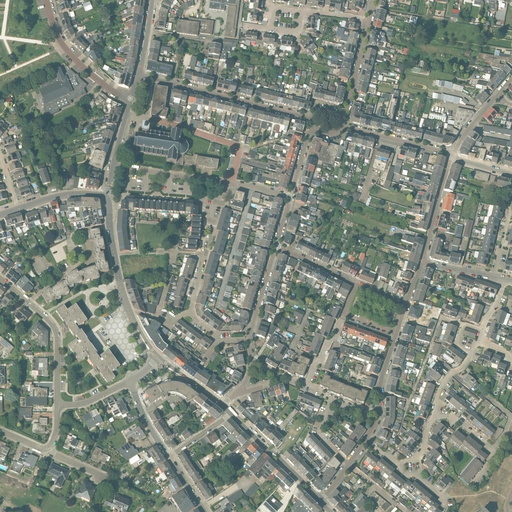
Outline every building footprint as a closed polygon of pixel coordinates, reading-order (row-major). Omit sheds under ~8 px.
[(170,8),(172,4),(166,0),(165,0),(162,5),(169,8),(170,8)] [(209,0),(210,3),(224,4),(229,4),(224,37),(235,38),(239,0),(209,0)] [(317,0),(317,8),(322,9),(323,5),(326,6),(326,0),(317,0)] [(329,10),(334,10),(336,1),(330,0),(326,0),(326,6),(329,6),(329,10)] [(62,13),(69,11),(69,10),(71,10),(78,7),(79,7),(79,6),(82,5),(81,3),(78,4),(77,3),(70,5),(71,6),(70,7),(69,3),(73,1),(60,6),(62,13)] [(145,2),(136,1),(129,3),(131,8),(125,10),(135,7),(135,8),(144,10),(145,2)] [(336,1),(334,10),(340,11),(340,8),(344,8),(345,1),(341,1),(341,2),(336,1)] [(90,2),(83,5),(86,12),(93,9),(90,2)] [(353,8),(352,7),(351,11),(357,13),(358,9),(362,10),(363,5),(354,2),(352,2),(353,2),(353,3),(354,3),(353,8)] [(251,13),(258,14),(258,11),(262,11),(263,6),(249,4),(249,9),(251,9),(251,13)] [(168,13),(169,8),(162,5),(160,10),(167,13),(168,13)] [(134,15),(133,16),(143,18),(144,10),(135,8),(135,7),(125,10),(127,14),(121,16),(122,19),(134,15)] [(376,16),(394,20),(394,17),(388,15),(386,14),(387,12),(377,10),(376,16)] [(61,23),(69,20),(71,19),(69,11),(62,13),(63,16),(59,17),(61,23)] [(258,14),(251,13),(250,16),(252,17),(251,22),(260,24),(261,18),(257,17),(258,14)] [(136,28),(136,25),(141,26),(143,18),(133,16),(133,22),(124,25),(125,29),(132,26),(132,27),(136,28)] [(316,25),(319,26),(320,20),(318,20),(318,17),(312,16),(311,19),(307,18),(307,24),(316,25)] [(405,19),(404,22),(416,25),(418,18),(411,16),(410,21),(405,19)] [(212,36),(214,22),(189,18),(188,22),(178,21),(176,34),(197,37),(198,34),(212,36)] [(61,23),(62,29),(70,25),(76,23),(75,20),(69,22),(69,20),(61,23)] [(346,22),(344,28),(357,31),(359,26),(355,25),(356,21),(349,20),(349,23),(346,22)] [(62,29),(64,34),(71,29),(72,29),(71,29),(71,27),(72,28),(79,25),(78,22),(76,23),(70,25),(62,29)] [(168,29),(169,24),(158,22),(157,28),(160,29),(159,32),(166,32),(166,29),(168,29)] [(312,34),(316,35),(317,32),(317,31),(315,31),(316,25),(307,24),(306,30),(309,30),(309,33),(312,34)] [(127,34),(131,33),(140,34),(141,26),(136,25),(136,28),(132,27),(132,28),(123,32),(125,36),(127,34)] [(453,26),(451,35),(458,37),(460,28),(453,26)] [(335,37),(340,38),(357,42),(360,32),(351,30),(349,36),(343,35),(344,30),(337,28),(335,37)] [(75,38),(82,36),(81,35),(86,34),(85,31),(83,32),(82,32),(75,34),(72,29),(71,29),(64,34),(67,40),(74,36),(75,38)] [(370,39),(380,42),(380,41),(386,43),(386,41),(386,40),(386,39),(385,38),(385,35),(392,37),(393,33),(382,31),(381,34),(372,32),(372,34),(370,39)] [(245,42),(250,42),(252,33),(246,32),(245,36),(242,36),(242,38),(239,37),(238,41),(238,42),(241,43),(245,43),(245,42)] [(130,40),(139,41),(140,34),(131,33),(127,34),(128,35),(127,40),(130,39),(130,40)] [(259,45),(260,38),(257,38),(257,34),(252,33),(250,42),(256,43),(256,45),(259,45)] [(263,44),(268,45),(269,36),(264,35),(263,39),(260,38),(259,45),(262,46),(263,44)] [(73,45),(78,49),(84,43),(85,43),(92,41),(94,40),(93,37),(86,40),(82,36),(75,38),(71,42),(74,44),(73,45)] [(277,48),(278,41),(274,40),(275,37),(269,36),(268,45),(274,46),(273,47),(277,48)] [(280,47),(286,48),(287,38),(281,38),(281,41),(278,41),(277,48),(276,53),(279,53),(280,48),(280,47)] [(294,50),(295,47),(295,43),(292,43),(293,39),(287,38),(286,48),(291,48),(291,50),(294,50)] [(304,41),(312,52),(317,49),(308,38),(304,41)] [(339,41),(347,43),(347,46),(356,48),(357,42),(340,38),(339,41)] [(379,44),(380,42),(370,39),(369,45),(378,47),(377,50),(381,51),(381,50),(392,53),(392,51),(389,50),(389,49),(382,47),(383,45),(379,44)] [(129,47),(138,49),(139,41),(130,40),(129,41),(126,41),(125,45),(120,47),(122,50),(123,50),(129,47)] [(180,51),(182,51),(184,41),(178,40),(176,48),(179,49),(180,49),(180,51)] [(92,41),(85,44),(85,43),(84,43),(78,49),(83,54),(89,47),(93,46),(92,41)] [(312,57),(314,55),(312,52),(304,41),(299,44),(305,52),(307,51),(312,57)] [(169,52),(170,53),(170,49),(159,47),(160,44),(151,42),(150,50),(164,52),(167,52),(167,53),(169,53),(169,52)] [(232,45),(233,44),(223,42),(222,46),(209,44),(209,50),(230,53),(231,47),(232,47),(232,45)] [(345,54),(354,56),(356,48),(347,46),(347,47),(341,45),(340,49),(337,48),(336,51),(342,53),(345,54)] [(367,55),(386,60),(390,61),(390,58),(379,55),(380,55),(381,51),(377,50),(374,49),(374,51),(368,50),(367,55)] [(164,55),(164,52),(150,50),(149,55),(163,58),(158,57),(158,53),(159,54),(164,55)] [(230,53),(209,50),(207,59),(219,61),(219,60),(225,61),(226,60),(226,61),(227,52),(230,53)] [(93,63),(95,63),(101,60),(97,51),(92,53),(88,58),(93,63)] [(336,57),(352,62),(354,56),(345,54),(342,53),(342,55),(339,54),(339,55),(337,54),(336,57)] [(506,66),(511,71),(511,70),(511,58),(499,57),(497,57),(497,56),(493,56),(482,54),(479,53),(478,60),(492,63),(504,66),(504,61),(507,62),(508,64),(507,66),(506,66)] [(164,58),(163,58),(149,55),(148,61),(162,65),(163,61),(164,58)] [(341,62),(343,61),(342,64),(351,66),(352,62),(336,57),(332,56),(332,59),(341,62)] [(124,68),(125,68),(134,70),(136,62),(127,60),(126,60),(121,59),(117,57),(116,60),(126,63),(124,68)] [(183,80),(191,82),(193,74),(195,67),(197,58),(191,57),(189,67),(191,68),(190,71),(190,73),(185,72),(183,80)] [(65,71),(61,61),(50,66),(52,70),(59,67),(61,72),(65,71)] [(172,73),(172,70),(173,67),(162,65),(148,61),(148,62),(147,66),(149,66),(149,68),(147,68),(149,69),(148,71),(147,70),(147,72),(167,76),(167,75),(171,75),(172,73)] [(377,64),(374,63),(365,61),(364,66),(381,71),(382,68),(376,66),(377,64)] [(342,64),(331,62),(330,65),(342,67),(341,70),(340,70),(350,73),(351,66),(342,64)] [(235,93),(238,94),(240,85),(237,84),(237,85),(236,85),(238,80),(236,80),(237,77),(239,69),(244,71),(244,68),(245,65),(240,64),(235,63),(234,68),(233,72),(231,83),(230,83),(228,92),(235,93)] [(500,71),(506,77),(511,71),(506,66),(504,66),(492,63),(491,68),(500,69),(500,70),(500,71)] [(42,75),(44,79),(54,75),(50,66),(46,68),(48,72),(42,75)] [(191,82),(196,84),(200,69),(201,66),(200,68),(197,68),(195,67),(193,74),(191,82)] [(196,84),(201,85),(203,77),(205,70),(203,69),(203,67),(201,66),(200,69),(196,84)] [(381,71),(364,66),(362,71),(371,74),(374,74),(379,76),(382,76),(382,74),(387,75),(388,72),(381,71)] [(121,75),(109,68),(107,72),(111,76),(114,75),(115,75),(114,77),(120,80),(119,86),(128,89),(132,77),(121,75)] [(121,75),(132,77),(134,70),(125,68),(124,68),(123,72),(118,69),(116,72),(109,68),(121,75)] [(496,76),(502,82),(506,77),(500,71),(498,74),(497,73),(491,72),(492,69),(487,68),(486,74),(496,76)] [(72,104),(71,101),(86,94),(84,89),(86,86),(83,84),(82,84),(77,75),(76,75),(69,70),(65,75),(62,76),(59,69),(54,71),(57,78),(40,85),(42,89),(38,90),(45,105),(43,105),(44,108),(44,109),(48,117),(47,118),(60,112),(59,110),(69,105),(72,104)] [(32,79),(34,84),(43,79),(39,70),(35,72),(37,77),(32,79)] [(201,85),(206,86),(210,71),(208,70),(205,70),(203,77),(201,85)] [(338,78),(348,81),(350,73),(340,70),(340,71),(335,70),(334,75),(338,76),(338,78)] [(373,77),(374,74),(371,74),(362,71),(361,77),(378,81),(380,82),(380,81),(380,79),(378,79),(378,78),(373,77)] [(21,84),(23,88),(33,83),(29,74),(25,76),(27,81),(21,84)] [(492,81),(498,86),(502,82),(496,76),(486,74),(485,79),(492,81)] [(219,77),(216,89),(222,90),(224,82),(225,79),(221,78),(221,77),(220,76),(219,76),(219,77)] [(254,95),(256,94),(257,89),(258,86),(253,84),(254,81),(253,80),(253,79),(250,78),(250,79),(246,96),(251,98),(252,94),(254,95)] [(257,89),(256,94),(255,98),(260,100),(263,87),(264,83),(265,83),(265,79),(263,78),(262,82),(261,86),(260,85),(260,87),(258,86),(257,89)] [(11,88),(13,93),(23,88),(18,79),(14,81),(16,86),(11,88)] [(239,94),(246,96),(250,79),(247,79),(246,84),(245,87),(241,86),(240,89),(240,88),(239,90),(240,90),(239,94)] [(305,102),(303,110),(307,112),(309,110),(311,103),(308,103),(312,89),(315,90),(317,84),(317,82),(311,80),(306,96),(305,102)] [(487,87),(489,89),(493,92),(498,86),(492,81),(489,84),(477,81),(477,85),(487,87)] [(222,90),(228,92),(230,83),(224,82),(222,90)] [(368,87),(369,84),(360,82),(358,87),(376,92),(377,89),(368,87)] [(269,86),(269,88),(265,101),(271,102),(273,94),(275,86),(275,84),(272,83),(272,85),(272,86),(269,86)] [(318,100),(323,101),(326,92),(326,91),(327,85),(323,83),(322,85),(318,100)] [(0,93),(2,97),(12,93),(8,84),(4,86),(6,90),(0,93)] [(313,99),(318,100),(322,85),(317,84),(315,90),(313,99)] [(336,95),(333,104),(340,106),(342,104),(345,90),(346,86),(339,84),(338,88),(336,94),(336,95)] [(276,104),(281,105),(283,96),(284,93),(283,93),(284,90),(283,90),(284,86),(281,85),(280,89),(278,95),(276,104)] [(329,92),(329,93),(326,92),(323,101),(328,103),(333,85),(331,85),(330,87),(329,87),(328,92),(329,92)] [(271,102),(276,104),(278,95),(280,89),(277,88),(278,86),(275,86),(273,94),(271,102)] [(168,95),(167,95),(168,89),(155,87),(153,101),(166,103),(166,100),(167,100),(168,95)] [(263,87),(260,100),(265,101),(269,88),(266,88),(264,87),(263,87)] [(287,106),(292,108),(294,99),(296,92),(294,91),(294,89),(291,88),(291,89),(289,98),(287,106)] [(303,110),(305,102),(302,101),(304,95),(306,89),(303,88),(302,90),(301,95),(297,109),(303,110)] [(281,105),(287,106),(289,98),(291,89),(288,89),(288,91),(285,90),(284,93),(283,96),(281,105)] [(171,121),(175,122),(182,93),(173,90),(168,108),(175,110),(171,121)] [(292,108),(297,109),(301,95),(302,90),(299,90),(299,93),(296,92),(294,99),(292,108)] [(382,130),(390,132),(393,119),(394,114),(400,92),(393,90),(391,95),(394,96),(392,100),(393,100),(389,115),(388,118),(385,117),(384,122),(382,130)] [(477,99),(476,100),(482,105),(493,92),(485,91),(481,94),(479,97),(479,96),(476,99),(477,99)] [(101,108),(109,100),(109,99),(108,99),(106,97),(103,95),(100,93),(94,101),(92,101),(94,106),(95,110),(101,108)] [(186,103),(188,94),(182,93),(175,122),(181,124),(183,116),(180,115),(183,104),(184,105),(186,103)] [(192,115),(197,96),(190,95),(188,103),(192,104),(191,105),(190,110),(189,110),(188,116),(192,117),(192,115)] [(198,106),(201,107),(203,98),(197,96),(192,115),(195,116),(196,114),(196,113),(198,106)] [(205,107),(208,108),(209,108),(211,100),(203,98),(201,107),(199,115),(203,116),(205,107)] [(110,115),(119,118),(123,109),(122,105),(109,100),(101,108),(104,117),(108,116),(110,115)] [(212,109),(216,110),(218,102),(211,100),(209,108),(208,108),(206,117),(210,118),(212,109)] [(152,108),(165,110),(166,107),(165,107),(166,103),(153,101),(152,108)] [(221,111),(223,112),(225,104),(218,102),(216,110),(221,111)] [(363,114),(364,108),(360,107),(361,104),(355,103),(350,119),(353,123),(360,125),(363,114)] [(224,122),(226,112),(230,114),(232,105),(225,104),(223,112),(221,122),(224,122)] [(230,122),(236,124),(240,107),(232,105),(230,114),(234,115),(233,119),(230,118),(230,122)] [(360,125),(366,126),(371,106),(368,105),(365,116),(363,116),(363,114),(360,125)] [(366,126),(371,127),(373,118),(371,118),(374,106),(371,106),(366,126)] [(244,117),(245,113),(246,109),(240,107),(236,124),(236,126),(239,127),(242,116),(244,117)] [(168,110),(165,110),(152,108),(150,117),(166,119),(168,110)] [(371,127),(376,129),(380,113),(381,111),(382,108),(379,108),(378,111),(376,119),(373,118),(371,127)] [(376,129),(382,130),(384,122),(385,117),(382,117),(384,112),(381,111),(382,108),(381,111),(380,113),(376,129)] [(447,129),(443,146),(448,147),(451,145),(461,128),(474,113),(473,112),(458,109),(458,108),(454,126),(448,124),(448,125),(447,129)] [(247,118),(252,119),(254,111),(249,109),(248,113),(245,113),(244,117),(242,127),(245,128),(247,118)] [(501,114),(497,114),(492,109),(488,114),(493,118),(495,116),(500,117),(500,116),(503,117),(503,115),(501,114)] [(452,117),(431,111),(429,119),(450,124),(452,117)] [(255,127),(256,127),(258,128),(260,122),(259,122),(259,121),(262,121),(264,113),(259,112),(255,127)] [(398,121),(395,134),(400,135),(404,122),(404,119),(406,112),(403,112),(402,118),(399,117),(398,120),(398,121)] [(265,130),(265,129),(267,123),(269,114),(264,113),(262,121),(262,122),(261,124),(260,129),(265,130)] [(272,124),(274,116),(269,114),(267,123),(265,129),(268,130),(268,127),(271,128),(272,124)] [(390,132),(395,134),(398,121),(396,120),(398,115),(394,114),(393,119),(390,132)] [(488,114),(484,118),(492,125),(493,123),(491,121),(493,118),(488,114)] [(106,124),(116,128),(117,124),(119,118),(110,115),(108,116),(109,115),(108,119),(105,117),(104,119),(92,122),(94,127),(100,126),(106,124)] [(271,137),(274,138),(275,133),(276,132),(279,117),(274,116),(272,124),(271,128),(271,131),(273,131),(271,137)] [(276,132),(275,133),(278,134),(279,129),(281,130),(282,127),(284,118),(279,117),(276,132)] [(411,137),(416,139),(420,123),(417,123),(419,118),(416,117),(416,119),(415,119),(415,121),(411,137)] [(411,123),(409,123),(408,127),(406,136),(411,137),(415,121),(415,119),(413,118),(411,123)] [(400,135),(406,136),(408,127),(409,123),(409,120),(407,120),(404,119),(404,122),(400,135)] [(299,134),(299,133),(302,134),(303,131),(304,126),(303,123),(292,120),(289,131),(294,132),(299,134)] [(420,123),(416,139),(422,140),(425,127),(425,125),(427,120),(426,120),(424,120),(423,124),(421,129),(422,130),(422,131),(418,130),(420,123)] [(424,141),(431,143),(433,134),(432,133),(435,122),(431,121),(427,120),(425,125),(425,127),(430,129),(430,131),(431,132),(430,133),(428,132),(428,131),(427,130),(424,141)] [(199,130),(203,131),(205,123),(198,121),(196,129),(199,130)] [(433,134),(431,143),(437,144),(439,135),(442,123),(438,122),(437,126),(438,126),(437,133),(437,134),(437,135),(433,134)] [(203,131),(210,133),(212,126),(212,125),(205,123),(203,131)] [(105,131),(114,134),(116,128),(106,124),(100,126),(101,128),(106,127),(105,131)] [(491,127),(485,126),(485,125),(483,132),(489,134),(490,132),(492,132),(494,127),(491,127)] [(196,166),(197,157),(197,156),(193,155),(193,157),(184,156),(184,155),(187,152),(188,147),(186,143),(182,141),(183,133),(170,131),(170,135),(148,131),(149,128),(142,127),(141,133),(141,135),(135,134),(133,148),(139,148),(138,153),(167,158),(166,161),(167,161),(166,162),(175,163),(175,165),(182,166),(183,162),(185,163),(184,164),(196,166)] [(439,135),(437,144),(443,146),(447,129),(444,128),(442,135),(443,135),(443,136),(439,135)] [(9,144),(16,142),(16,141),(19,140),(18,138),(16,139),(13,140),(12,137),(11,138),(11,137),(9,138),(7,135),(6,135),(8,132),(5,130),(1,136),(4,138),(5,140),(2,141),(4,146),(9,144)] [(98,139),(102,138),(111,141),(114,134),(105,131),(103,135),(101,134),(92,136),(93,140),(98,139)] [(285,141),(296,144),(297,141),(300,142),(301,138),(298,137),(299,134),(294,132),(289,131),(288,133),(293,135),(292,139),(284,137),(281,140),(285,141)] [(479,143),(482,138),(471,132),(468,138),(475,142),(479,143)] [(346,148),(349,149),(350,144),(352,135),(348,134),(346,135),(343,146),(347,147),(345,152),(346,148)] [(246,136),(240,135),(238,143),(244,145),(246,136)] [(348,153),(353,154),(358,137),(352,135),(350,144),(349,149),(348,153)] [(354,153),(359,154),(361,147),(363,138),(358,137),(353,154),(354,154),(354,153)] [(100,145),(109,148),(111,141),(102,138),(101,141),(100,141),(99,141),(88,143),(89,147),(90,147),(100,145)] [(360,156),(364,157),(369,139),(363,138),(361,147),(359,154),(361,149),(362,150),(360,156)] [(482,143),(479,143),(475,142),(468,138),(465,143),(473,148),(481,149),(486,150),(473,147),(475,144),(476,145),(475,146),(482,147),(482,143)] [(370,149),(372,150),(374,141),(369,139),(364,157),(364,158),(368,159),(370,149)] [(334,162),(339,147),(315,140),(313,141),(308,158),(317,161),(328,164),(333,165),(334,162)] [(284,148),(297,152),(298,148),(296,147),(296,144),(285,141),(284,144),(286,144),(284,148)] [(18,151),(19,150),(16,142),(9,144),(10,147),(5,149),(7,154),(10,153),(18,151)] [(480,153),(481,149),(473,148),(465,143),(462,148),(470,152),(479,155),(480,153)] [(486,162),(491,163),(496,146),(496,145),(488,144),(486,150),(490,151),(491,146),(493,147),(491,153),(492,153),(492,154),(489,153),(486,162)] [(97,152),(106,155),(109,148),(100,145),(90,147),(91,153),(97,152)] [(285,154),(287,155),(296,157),(297,152),(284,148),(274,145),(273,149),(281,151),(282,150),(286,152),(287,151),(288,151),(287,153),(286,153),(286,154),(285,154)] [(343,148),(339,147),(334,162),(339,164),(340,160),(343,151),(345,152),(347,147),(343,146),(343,148)] [(496,146),(491,163),(497,165),(498,159),(501,160),(502,158),(503,152),(500,152),(499,156),(496,155),(496,154),(497,154),(499,146),(496,146)] [(399,156),(406,158),(409,149),(401,147),(400,151),(399,150),(398,155),(399,155),(399,156)] [(486,150),(481,149),(480,153),(479,155),(470,152),(462,148),(460,151),(461,155),(483,161),(486,150)] [(415,159),(416,159),(417,155),(416,155),(416,151),(409,149),(406,158),(414,160),(415,159)] [(393,155),(377,150),(372,170),(382,173),(380,178),(386,179),(393,155)] [(13,162),(19,160),(21,159),(19,154),(18,151),(10,153),(11,156),(6,158),(8,164),(13,162)] [(254,160),(255,156),(256,155),(256,153),(251,152),(249,151),(248,158),(254,160)] [(97,169),(98,169),(102,170),(102,169),(103,164),(104,164),(104,161),(106,156),(106,155),(97,152),(91,153),(92,153),(92,156),(93,156),(91,163),(90,163),(89,165),(90,166),(97,168),(97,169)] [(280,155),(279,158),(294,162),(296,157),(287,155),(285,154),(285,155),(287,156),(286,158),(285,157),(285,156),(280,155)] [(429,165),(443,169),(446,159),(437,156),(434,167),(429,165)] [(197,157),(196,166),(195,166),(217,170),(219,161),(197,157)] [(284,165),(293,168),(294,162),(279,158),(275,157),(274,160),(278,161),(278,163),(284,165)] [(314,168),(317,169),(321,170),(322,166),(316,164),(317,161),(308,158),(306,165),(314,168)] [(21,169),(22,168),(21,169),(19,163),(21,163),(19,160),(13,162),(14,165),(9,167),(11,172),(14,171),(20,169),(21,169)] [(422,163),(421,163),(414,161),(412,169),(420,171),(422,163)] [(240,164),(238,178),(246,179),(247,172),(249,173),(250,166),(240,164)] [(293,168),(284,165),(283,168),(274,165),(273,168),(276,168),(291,173),(293,168)] [(317,171),(317,169),(314,168),(306,165),(304,172),(312,174),(313,174),(321,176),(322,173),(317,171)] [(432,174),(441,177),(443,169),(429,165),(427,170),(433,171),(432,174)] [(449,173),(458,176),(461,167),(452,165),(449,173)] [(86,179),(100,182),(101,175),(97,174),(98,170),(99,171),(99,170),(86,167),(86,169),(81,168),(80,171),(85,172),(87,172),(87,174),(85,173),(84,179),(86,179)] [(386,179),(386,180),(391,182),(393,173),(394,168),(390,167),(389,172),(386,179)] [(15,180),(17,180),(25,177),(22,168),(21,169),(20,169),(14,171),(15,174),(13,175),(15,180)] [(46,169),(38,172),(43,186),(50,183),(47,174),(51,173),(49,168),(46,169)] [(291,173),(276,168),(275,171),(281,173),(281,176),(289,178),(291,173)] [(269,175),(263,173),(262,177),(265,178),(273,180),(288,184),(289,178),(281,176),(270,172),(269,175)] [(316,183),(322,184),(323,184),(323,183),(320,182),(321,180),(316,179),(312,178),(312,179),(311,179),(313,174),(312,174),(304,172),(302,178),(316,183)] [(447,181),(456,183),(465,186),(466,182),(457,180),(458,176),(449,173),(447,181)] [(429,185),(437,188),(441,177),(432,174),(430,181),(427,180),(428,178),(415,174),(413,180),(416,181),(425,184),(425,185),(428,187),(429,185)] [(21,188),(28,185),(25,177),(17,180),(18,183),(16,183),(18,189),(21,188)] [(78,189),(82,190),(85,190),(97,190),(98,189),(100,182),(86,179),(84,179),(74,178),(73,190),(78,189)] [(321,187),(322,184),(316,183),(302,178),(300,184),(309,187),(310,183),(311,183),(311,184),(313,184),(312,185),(319,187),(319,186),(321,187)] [(500,188),(503,188),(505,179),(499,178),(498,182),(495,181),(493,188),(496,189),(495,192),(499,193),(500,188)] [(505,190),(504,194),(508,195),(511,181),(505,179),(503,188),(506,189),(506,190),(505,190)] [(275,184),(274,188),(286,191),(288,184),(273,180),(272,183),(275,184)] [(386,180),(385,182),(383,189),(388,191),(391,182),(386,180)] [(431,197),(435,198),(437,188),(429,185),(428,187),(425,185),(425,184),(416,181),(415,184),(428,188),(427,193),(425,192),(425,193),(431,195),(431,197)] [(444,191),(452,193),(454,189),(456,190),(457,187),(455,186),(456,183),(447,181),(444,191)] [(28,185),(21,188),(22,191),(19,192),(21,197),(27,195),(28,197),(34,195),(32,191),(30,192),(29,189),(31,188),(30,185),(28,185)] [(311,191),(299,187),(297,195),(314,200),(315,200),(316,198),(316,197),(309,195),(311,191)] [(231,201),(244,205),(246,195),(244,195),(235,192),(233,201),(231,201)] [(355,192),(351,201),(357,203),(360,195),(355,192)] [(420,192),(418,201),(433,205),(435,198),(431,197),(431,195),(425,193),(420,192)] [(312,203),(314,200),(297,195),(295,202),(305,205),(306,201),(312,203)] [(444,204),(452,206),(454,200),(462,203),(464,198),(454,196),(448,195),(447,198),(445,198),(444,204)] [(264,201),(281,206),(283,201),(269,197),(268,202),(264,201)] [(133,211),(133,210),(139,210),(140,201),(134,201),(134,200),(132,200),(132,199),(129,198),(129,199),(125,198),(125,202),(121,202),(121,211),(128,211),(133,211)] [(83,221),(82,208),(81,199),(74,200),(74,208),(75,212),(75,211),(79,211),(80,218),(77,219),(77,222),(75,223),(83,221)] [(93,212),(101,210),(100,202),(99,202),(98,200),(97,200),(81,199),(82,208),(91,208),(92,207),(93,212)] [(72,214),(71,213),(75,212),(74,208),(74,200),(68,200),(68,206),(58,206),(59,210),(59,212),(68,212),(69,215),(72,214)] [(241,214),(244,205),(231,201),(229,200),(227,210),(232,212),(232,211),(241,214)] [(270,209),(280,212),(281,206),(264,201),(263,204),(270,206),(269,208),(270,208),(270,209)] [(413,206),(412,210),(430,215),(433,205),(418,201),(417,203),(423,205),(421,210),(419,210),(420,208),(413,206)] [(50,204),(52,211),(53,214),(56,214),(60,213),(59,212),(59,210),(58,206),(57,202),(50,204)] [(190,215),(190,216),(197,217),(197,208),(194,207),(194,204),(191,203),(188,203),(188,204),(185,204),(185,205),(180,204),(179,213),(185,214),(185,215),(190,215)] [(442,210),(450,213),(452,206),(444,204),(442,210)] [(492,213),(502,215),(503,209),(493,207),(492,213)] [(419,223),(428,225),(430,215),(412,210),(407,208),(406,212),(411,213),(411,214),(422,217),(422,218),(423,219),(423,222),(422,223),(419,222),(419,223)] [(50,217),(49,212),(46,213),(44,209),(39,211),(40,215),(42,220),(43,222),(43,224),(48,223),(48,224),(52,223),(50,217)] [(221,214),(230,217),(232,212),(227,210),(223,209),(221,214)] [(263,212),(278,217),(280,212),(270,209),(269,211),(268,211),(264,209),(264,210),(261,209),(261,212),(263,212)] [(297,217),(300,218),(315,222),(316,219),(307,216),(308,212),(301,210),(301,209),(300,209),(298,210),(298,211),(299,211),(297,217)] [(102,220),(101,210),(93,212),(94,217),(89,218),(89,223),(99,220),(102,220)] [(43,224),(43,222),(42,220),(40,215),(38,216),(36,212),(31,213),(34,223),(35,225),(36,227),(40,225),(43,224)] [(261,218),(277,222),(278,217),(263,212),(261,218)] [(29,225),(34,223),(31,213),(21,217),(23,222),(25,222),(27,225),(28,225),(29,225)] [(491,219),(498,220),(500,221),(502,215),(492,213),(491,218),(491,219)] [(21,223),(23,222),(20,214),(15,216),(19,228),(23,227),(21,223)] [(219,220),(228,223),(230,217),(221,214),(219,220)] [(289,221),(298,224),(305,226),(306,223),(299,220),(300,218),(297,217),(291,215),(289,221)] [(16,229),(19,228),(15,216),(10,217),(13,226),(15,225),(16,229)] [(439,222),(446,224),(448,218),(440,216),(439,222)] [(11,227),(13,226),(10,217),(4,219),(7,228),(9,232),(12,231),(11,227)] [(275,228),(277,222),(261,218),(260,223),(275,228)] [(489,218),(487,224),(497,226),(498,220),(491,219),(491,218),(489,218)] [(76,227),(76,228),(74,228),(75,231),(102,225),(101,225),(99,220),(89,223),(86,223),(85,221),(83,221),(75,223),(73,223),(74,227),(76,227)] [(218,225),(227,228),(228,223),(219,220),(218,225)] [(467,220),(463,238),(469,239),(471,229),(473,221),(467,220)] [(297,226),(298,224),(289,221),(288,227),(296,230),(305,232),(306,229),(297,226)] [(447,230),(447,227),(446,227),(446,224),(439,222),(437,228),(445,230),(446,230),(447,230)] [(263,230),(273,233),(275,228),(260,223),(259,226),(264,227),(265,226),(266,227),(265,229),(264,229),(263,230)] [(417,229),(417,230),(426,232),(428,225),(419,223),(418,226),(415,226),(415,225),(410,224),(409,227),(417,229)] [(486,230),(496,232),(497,226),(487,224),(486,230)] [(225,234),(225,233),(227,228),(218,225),(216,231),(219,232),(225,234)] [(296,232),(296,230),(288,227),(286,233),(295,236),(298,237),(298,236),(302,237),(303,234),(296,232)] [(450,255),(448,264),(455,265),(458,266),(461,256),(456,255),(454,254),(455,251),(457,251),(458,248),(460,240),(459,240),(462,228),(457,227),(453,243),(451,252),(450,255)] [(93,242),(94,247),(103,245),(102,239),(101,240),(99,230),(88,232),(89,237),(90,237),(90,239),(89,239),(90,242),(93,242)] [(257,234),(272,238),(273,233),(263,230),(263,231),(264,231),(264,234),(263,233),(262,232),(257,230),(256,233),(257,234)] [(485,236),(494,238),(496,232),(486,230),(485,236)] [(225,233),(225,234),(219,232),(217,237),(227,240),(228,234),(225,233)] [(290,242),(291,239),(296,241),(298,237),(295,236),(286,233),(283,242),(284,244),(289,247),(290,242)] [(255,239),(270,243),(272,238),(257,234),(256,236),(260,238),(259,240),(255,238),(255,239)] [(239,242),(246,244),(248,237),(241,235),(239,242)] [(369,244),(371,239),(360,235),(359,240),(369,244)] [(413,244),(422,247),(424,241),(414,239),(414,241),(410,239),(410,238),(403,235),(402,239),(399,238),(398,240),(413,244)] [(301,252),(307,255),(316,237),(313,236),(310,243),(306,241),(305,245),(301,252)] [(483,242),(493,244),(494,238),(485,236),(483,242)] [(225,245),(227,240),(217,237),(216,243),(225,245)] [(307,255),(314,258),(317,251),(319,247),(315,246),(319,238),(317,237),(317,238),(316,237),(307,255)] [(295,250),(301,252),(305,245),(306,241),(307,239),(304,238),(302,242),(302,243),(299,242),(295,250)] [(259,246),(265,248),(269,249),(270,243),(255,239),(254,243),(259,245),(259,246)] [(431,251),(440,253),(443,241),(434,239),(431,251)] [(314,258),(321,262),(325,254),(324,254),(320,252),(324,245),(325,242),(322,241),(319,247),(317,251),(314,258)] [(237,249),(243,251),(244,251),(246,244),(239,242),(237,249)] [(482,248),(492,250),(493,244),(483,242),(482,248)] [(223,251),(225,245),(216,243),(214,248),(223,251)] [(401,250),(420,256),(422,247),(413,244),(411,250),(411,249),(406,248),(406,249),(405,248),(404,247),(400,246),(398,246),(397,246),(396,249),(401,250)] [(94,261),(104,259),(103,254),(104,254),(104,253),(103,253),(103,251),(105,251),(103,245),(94,247),(95,252),(94,252),(95,255),(93,255),(94,261)] [(327,265),(331,256),(336,246),(333,245),(328,256),(325,254),(321,262),(327,265)] [(249,253),(266,258),(267,253),(267,251),(268,251),(251,246),(249,253)] [(213,253),(220,255),(220,256),(222,256),(223,251),(214,248),(213,253)] [(481,253),(488,255),(490,256),(492,250),(482,248),(481,253)] [(405,262),(417,266),(420,256),(401,250),(400,252),(407,254),(406,259),(399,257),(398,259),(405,262)] [(430,260),(439,262),(441,253),(442,254),(442,253),(440,253),(431,251),(429,258),(430,260)] [(220,256),(220,255),(213,253),(211,253),(209,258),(218,261),(220,256)] [(249,259),(264,263),(266,258),(249,253),(251,254),(249,259)] [(439,262),(448,264),(450,255),(442,253),(442,254),(441,253),(439,262)] [(479,253),(477,259),(487,261),(488,255),(481,253),(479,253)] [(285,263),(286,263),(287,257),(280,255),(278,261),(285,263)] [(331,256),(327,265),(332,267),(336,258),(335,258),(332,256),(331,256)] [(7,259),(5,261),(3,264),(0,266),(0,272),(2,274),(4,272),(8,267),(12,262),(9,260),(11,258),(8,257),(7,259)] [(216,267),(218,261),(209,258),(207,264),(216,267)] [(291,265),(295,267),(295,266),(297,262),(290,258),(287,264),(288,264),(291,265)] [(94,261),(96,268),(89,270),(92,280),(98,279),(99,279),(98,274),(100,273),(109,272),(107,264),(105,264),(104,259),(94,261)] [(251,265),(263,269),(264,263),(249,259),(252,260),(251,265)] [(487,261),(477,259),(476,265),(486,267),(487,261)] [(351,266),(347,275),(354,278),(358,270),(359,271),(360,270),(363,261),(359,260),(357,266),(354,265),(354,267),(351,266)] [(285,263),(278,261),(276,266),(285,269),(286,266),(285,266),(285,263)] [(402,271),(412,275),(412,273),(415,273),(417,266),(405,262),(404,265),(402,271)] [(297,279),(301,281),(307,267),(300,263),(296,271),(301,273),(299,277),(298,277),(297,279)] [(340,271),(347,275),(351,266),(344,263),(340,271)] [(215,272),(216,267),(207,264),(206,269),(215,272)] [(382,264),(382,266),(379,274),(378,277),(386,280),(390,266),(382,264)] [(243,269),(261,274),(263,269),(251,265),(250,268),(244,266),(243,269)] [(286,273),(284,272),(285,269),(276,266),(274,272),(288,277),(289,274),(286,273)] [(306,276),(310,278),(311,278),(315,270),(307,267),(301,281),(304,283),(305,280),(304,280),(306,276)] [(6,277),(10,281),(20,270),(18,268),(17,268),(15,270),(16,270),(13,273),(11,271),(6,277)] [(184,269),(181,268),(180,272),(183,273),(183,274),(191,276),(193,271),(184,269)] [(431,277),(432,277),(434,271),(434,272),(432,271),(433,271),(424,268),(420,278),(430,281),(431,277)] [(213,278),(215,272),(206,269),(204,275),(206,276),(213,278)] [(250,276),(260,279),(261,274),(243,269),(248,270),(246,275),(250,276)] [(20,270),(10,281),(15,285),(20,278),(18,276),(20,274),(22,271),(20,270)] [(34,286),(29,282),(36,278),(31,270),(17,287),(22,291),(26,295),(33,289),(32,289),(34,286)] [(86,283),(86,282),(92,280),(89,270),(82,272),(82,273),(78,274),(76,271),(70,275),(76,285),(81,281),(81,282),(82,281),(84,280),(85,283),(86,283)] [(313,279),(317,281),(321,273),(315,270),(311,278),(310,278),(306,287),(309,289),(313,280),(313,279)] [(402,271),(399,277),(402,278),(402,279),(409,281),(412,275),(402,271)] [(287,279),(288,277),(274,272),(273,278),(282,281),(284,281),(285,278),(287,279)] [(360,276),(359,280),(365,282),(368,274),(362,272),(361,275),(360,275),(360,276)] [(321,285),(323,285),(327,276),(321,273),(317,281),(322,283),(321,285)] [(368,274),(365,282),(372,285),(375,277),(368,274)] [(57,287),(63,297),(68,293),(69,293),(67,289),(69,288),(70,289),(71,288),(70,288),(76,285),(70,275),(64,279),(66,283),(63,284),(63,283),(57,287)] [(241,279),(258,285),(260,279),(250,276),(249,277),(251,278),(250,280),(249,280),(249,279),(242,277),(241,279)] [(323,298),(327,299),(335,280),(329,277),(324,288),(327,289),(326,291),(325,293),(326,293),(323,298)] [(455,285),(460,286),(463,279),(457,277),(455,282),(453,281),(450,288),(452,289),(453,289),(455,285)] [(291,284),(292,284),(287,282),(286,285),(281,284),(282,281),(273,278),(271,284),(278,286),(286,289),(289,289),(290,290),(291,284)] [(418,285),(427,288),(428,287),(429,284),(436,286),(437,283),(436,282),(433,282),(430,281),(420,278),(418,285)] [(244,286),(257,290),(258,285),(241,279),(241,280),(243,280),(242,283),(244,283),(244,286)] [(460,286),(466,288),(468,280),(463,279),(460,286)] [(334,291),(335,290),(337,291),(341,283),(335,280),(327,299),(331,301),(335,292),(334,291)] [(468,280),(466,288),(472,290),(473,288),(472,288),(474,282),(468,280)] [(473,288),(478,290),(481,282),(475,280),(474,282),(472,288),(473,288)] [(127,292),(137,290),(136,287),(138,287),(138,285),(143,285),(143,284),(145,284),(151,283),(151,281),(147,282),(147,281),(140,282),(136,282),(124,282),(127,292)] [(389,285),(381,281),(377,289),(385,293),(389,285)] [(400,285),(397,284),(394,289),(397,290),(396,294),(403,297),(407,288),(408,283),(402,281),(400,285)] [(478,290),(484,292),(486,284),(481,282),(478,290)] [(288,290),(289,289),(286,289),(278,286),(271,284),(269,290),(276,292),(277,291),(278,292),(279,290),(285,292),(286,290),(288,290)] [(338,303),(343,305),(346,299),(346,297),(351,288),(342,284),(338,294),(341,296),(338,303)] [(484,292),(489,294),(492,286),(486,284),(484,292)] [(434,292),(435,290),(435,289),(428,287),(427,288),(418,285),(416,291),(425,293),(425,292),(426,292),(426,294),(428,294),(428,293),(430,294),(434,295),(435,292),(434,292)] [(238,290),(255,295),(257,290),(244,286),(245,286),(244,289),(239,287),(238,290)] [(492,286),(489,294),(495,296),(498,288),(492,286)] [(63,297),(57,287),(51,291),(50,289),(47,291),(47,292),(46,293),(45,292),(41,295),(47,304),(55,299),(57,301),(58,300),(57,300),(63,297)] [(143,297),(147,297),(147,295),(150,293),(150,290),(139,295),(137,290),(127,292),(128,295),(131,302),(143,297)] [(242,297),(254,300),(255,295),(238,290),(237,293),(241,294),(240,296),(243,297),(242,297)] [(278,301),(285,304),(285,302),(279,299),(280,296),(278,296),(278,297),(277,297),(277,298),(276,298),(277,293),(277,292),(278,292),(277,291),(276,292),(269,290),(267,297),(278,301)] [(413,301),(432,306),(433,303),(426,301),(423,301),(425,293),(416,291),(413,301)] [(8,306),(14,299),(8,295),(4,299),(2,297),(1,298),(0,299),(0,305),(1,304),(6,308),(8,306)] [(152,304),(148,303),(147,299),(147,297),(143,297),(131,302),(134,310),(145,314),(145,313),(149,313),(150,310),(154,311),(156,306),(152,304)] [(237,301),(252,306),(254,300),(242,297),(242,299),(238,298),(237,301)] [(285,304),(278,301),(267,297),(265,304),(274,307),(274,306),(278,308),(280,302),(285,304)] [(242,308),(250,311),(252,306),(237,301),(236,304),(241,305),(240,308),(242,308)] [(443,315),(449,317),(452,308),(446,306),(448,302),(445,301),(442,309),(445,309),(443,315)] [(473,311),(481,314),(483,308),(478,306),(479,303),(471,301),(470,304),(475,305),(473,311)] [(327,317),(334,320),(337,321),(339,316),(342,309),(333,305),(332,309),(331,308),(327,317)] [(14,317),(23,324),(31,315),(28,312),(26,312),(22,310),(25,307),(25,306),(17,315),(16,314),(14,317)] [(67,312),(64,306),(56,312),(64,323),(64,322),(66,324),(64,325),(67,329),(68,329),(74,337),(75,336),(78,339),(81,344),(79,345),(76,341),(68,347),(79,363),(87,357),(89,359),(88,360),(93,368),(94,369),(95,368),(98,372),(99,371),(100,372),(100,373),(107,384),(115,378),(112,373),(120,367),(108,351),(100,357),(103,362),(101,363),(96,355),(97,354),(91,346),(92,345),(89,341),(87,342),(86,340),(87,340),(84,335),(81,331),(80,332),(74,324),(75,323),(78,328),(87,322),(76,306),(67,312)] [(275,312),(276,309),(266,306),(264,312),(274,315),(275,312)] [(408,317),(417,320),(421,310),(411,307),(408,317)] [(239,318),(248,321),(249,316),(235,308),(235,310),(235,312),(234,314),(239,318)] [(456,316),(459,317),(461,310),(458,309),(458,310),(452,308),(449,317),(455,319),(456,316)] [(304,313),(296,309),(293,316),(301,320),(304,313)] [(388,319),(390,311),(384,309),(382,317),(388,319)] [(200,319),(204,322),(210,315),(206,311),(205,312),(200,318),(200,319)] [(471,316),(479,319),(481,314),(473,311),(471,316)] [(496,317),(504,320),(506,314),(498,311),(496,317)] [(236,324),(237,324),(244,326),(246,326),(248,321),(239,318),(234,314),(232,313),(230,315),(238,321),(238,323),(236,323),(236,324)] [(204,322),(208,325),(214,318),(210,315),(204,322)] [(149,328),(154,322),(153,322),(145,319),(138,316),(137,317),(144,330),(149,328)] [(324,321),(332,324),(334,320),(327,317),(326,316),(324,321)] [(479,319),(471,316),(469,322),(477,325),(479,319)] [(500,325),(502,325),(504,320),(496,317),(495,322),(494,322),(500,324),(500,325)] [(208,325),(212,328),(218,321),(214,318),(208,325)] [(427,329),(433,331),(437,322),(431,319),(427,329)] [(174,327),(178,330),(183,323),(179,320),(174,327)] [(218,321),(212,328),(216,331),(217,330),(219,332),(225,324),(223,322),(222,324),(218,321)] [(269,324),(261,321),(256,336),(264,339),(269,324)] [(322,326),(330,329),(332,324),(324,321),(322,326)] [(498,330),(500,325),(500,324),(494,322),(495,322),(492,321),(490,327),(498,330)] [(38,336),(38,346),(48,346),(48,338),(47,338),(47,331),(41,326),(42,326),(38,322),(31,331),(38,336)] [(151,341),(158,336),(157,334),(162,328),(154,322),(149,328),(144,330),(151,341)] [(178,330),(182,333),(187,326),(183,323),(178,330)] [(236,323),(231,324),(231,333),(238,333),(238,332),(241,331),(241,332),(242,332),(244,326),(237,324),(236,324),(236,323)] [(424,336),(426,330),(406,323),(402,336),(415,339),(429,343),(431,338),(424,336)] [(275,327),(270,325),(267,336),(270,337),(275,327)] [(341,332),(347,334),(349,327),(344,325),(343,328),(342,328),(342,329),(341,332)] [(445,331),(455,334),(456,328),(447,325),(445,331)] [(182,333),(186,336),(191,329),(187,326),(182,333)] [(320,331),(329,334),(330,329),(322,326),(320,331)] [(347,334),(352,336),(355,329),(349,327),(347,334)] [(488,333),(497,335),(498,330),(490,327),(488,333)] [(186,336),(190,339),(195,332),(191,329),(186,336)] [(315,334),(323,338),(327,339),(329,334),(320,331),(319,335),(316,333),(315,334)] [(444,336),(453,339),(455,334),(445,331),(444,336)] [(190,339),(194,342),(199,335),(195,332),(190,339)] [(171,343),(174,339),(176,337),(174,335),(171,333),(171,334),(172,334),(168,340),(171,343)] [(362,342),(368,344),(368,343),(371,335),(366,333),(363,340),(362,342)] [(498,346),(499,342),(495,341),(497,335),(488,333),(486,339),(492,340),(491,343),(498,346)] [(275,349),(276,347),(278,343),(281,338),(274,334),(267,345),(272,348),(274,345),(276,347),(275,349)] [(199,344),(203,338),(199,335),(194,342),(198,346),(199,344)] [(371,335),(368,343),(370,344),(371,342),(374,343),(376,337),(371,335)] [(435,347),(442,350),(443,347),(445,347),(446,344),(451,345),(453,339),(444,336),(441,335),(439,340),(442,341),(441,345),(436,344),(435,347)] [(162,354),(168,347),(168,346),(168,347),(167,347),(164,344),(158,336),(151,341),(156,349),(162,354)] [(400,341),(414,345),(415,339),(402,336),(400,341)] [(199,344),(203,347),(208,340),(204,337),(203,338),(199,344)] [(3,339),(0,342),(0,356),(4,352),(8,356),(14,348),(3,339)] [(162,354),(168,359),(179,345),(176,343),(177,341),(174,339),(171,343),(174,345),(171,349),(168,347),(162,354)] [(203,347),(207,350),(212,343),(208,340),(203,347)] [(416,346),(414,345),(400,341),(398,347),(407,349),(408,347),(415,349),(418,350),(419,347),(416,346)] [(276,347),(275,349),(276,349),(277,348),(278,348),(273,355),(271,353),(265,363),(276,369),(279,364),(278,364),(287,349),(278,343),(276,347)] [(177,352),(179,350),(181,347),(179,345),(168,359),(173,363),(179,356),(179,355),(176,353),(177,352)] [(243,352),(242,345),(233,347),(234,353),(225,354),(226,359),(232,358),(242,356),(241,352),(243,352)] [(371,366),(379,369),(382,361),(374,358),(371,357),(361,353),(341,346),(338,353),(339,353),(349,357),(371,365),(371,366)] [(396,352),(412,357),(413,354),(414,352),(407,349),(398,347),(396,352)] [(444,355),(448,358),(449,358),(455,351),(450,347),(444,355)] [(179,356),(173,363),(182,370),(188,363),(188,362),(191,358),(194,355),(185,348),(182,352),(179,355),(179,356)] [(338,353),(338,354),(331,351),(329,356),(337,359),(339,354),(339,353),(338,353)] [(454,362),(460,354),(455,351),(449,358),(448,360),(452,364),(454,362)] [(413,361),(414,358),(412,357),(396,352),(394,358),(403,361),(404,358),(413,361)] [(489,362),(490,358),(492,355),(485,352),(483,358),(481,357),(478,363),(482,364),(483,360),(489,362),(488,365),(489,362)] [(460,354),(454,362),(458,365),(464,358),(460,354)] [(182,370),(193,379),(199,371),(202,367),(207,361),(206,361),(204,359),(202,361),(194,355),(191,358),(188,362),(188,363),(182,370)] [(498,367),(499,364),(501,358),(495,355),(493,359),(490,358),(489,362),(488,365),(492,366),(492,364),(498,367)] [(335,364),(337,359),(329,356),(327,360),(335,364)] [(292,363),(291,364),(288,372),(287,374),(294,376),(294,374),(303,378),(307,367),(308,367),(310,361),(299,357),(297,363),(299,364),(299,366),(298,365),(292,363)] [(392,370),(404,373),(405,369),(407,363),(403,361),(394,358),(392,365),(392,366),(392,370)] [(38,371),(38,376),(47,376),(47,368),(48,368),(47,368),(47,359),(33,359),(32,371),(38,371)] [(202,367),(205,369),(211,361),(208,359),(206,361),(207,361),(202,367)] [(279,369),(283,371),(287,362),(288,360),(285,359),(284,361),(282,360),(279,369)] [(237,371),(245,371),(243,366),(245,366),(245,364),(245,363),(245,360),(237,362),(235,362),(236,368),(237,367),(238,370),(237,371)] [(334,368),(335,364),(327,360),(325,365),(334,368)] [(431,369),(438,375),(443,370),(447,373),(449,370),(443,366),(441,364),(440,367),(436,364),(435,364),(433,362),(430,367),(432,369),(431,369)] [(496,374),(499,375),(499,374),(504,375),(507,366),(499,364),(498,367),(496,374)] [(332,373),(334,368),(325,365),(323,370),(332,373)] [(371,366),(368,373),(377,376),(379,369),(371,366)] [(193,379),(206,387),(210,378),(212,375),(212,374),(209,373),(208,376),(207,375),(208,372),(205,370),(205,369),(202,367),(199,371),(193,379)] [(429,376),(426,379),(427,380),(432,383),(433,380),(436,382),(441,377),(438,375),(431,369),(427,374),(429,376)] [(404,373),(392,370),(391,372),(391,371),(390,378),(398,380),(399,380),(405,381),(407,375),(408,375),(409,374),(404,373)] [(232,376),(240,381),(242,379),(241,377),(245,371),(237,371),(236,372),(234,371),(232,376)] [(473,375),(469,372),(467,375),(467,376),(463,381),(464,382),(465,383),(464,385),(462,384),(469,390),(476,382),(471,378),(473,375)] [(511,372),(510,372),(508,378),(505,377),(504,380),(501,388),(504,390),(507,381),(510,382),(509,386),(511,387),(511,372)] [(206,387),(216,395),(225,381),(222,385),(215,380),(217,377),(212,375),(213,374),(212,374),(212,375),(210,378),(206,387)] [(232,376),(229,381),(237,385),(238,383),(240,382),(240,381),(232,376)] [(327,392),(333,394),(338,383),(332,380),(332,381),(330,380),(330,378),(324,376),(320,386),(328,390),(327,392)] [(364,386),(364,387),(372,389),(375,380),(367,378),(366,380),(362,379),(360,385),(364,386)] [(396,386),(398,380),(390,378),(388,378),(387,385),(396,386)] [(225,381),(216,395),(220,397),(223,397),(235,387),(225,381)] [(193,401),(199,397),(191,391),(192,390),(191,389),(190,388),(189,387),(190,387),(189,387),(188,387),(188,386),(187,386),(186,386),(185,387),(183,386),(178,384),(173,384),(170,384),(171,382),(170,382),(169,382),(168,382),(167,382),(166,382),(165,382),(165,383),(164,383),(163,384),(164,385),(162,386),(158,388),(157,386),(145,394),(148,399),(146,400),(150,406),(161,399),(162,401),(168,398),(167,395),(169,394),(173,394),(176,394),(180,396),(186,400),(185,402),(187,405),(186,405),(187,406),(194,401),(193,401)] [(342,397),(348,400),(353,389),(346,386),(344,386),(344,385),(338,383),(333,394),(339,396),(340,396),(342,397)] [(424,389),(433,392),(435,386),(426,383),(424,389)] [(288,392),(285,393),(282,385),(278,386),(282,398),(282,400),(284,403),(291,402),(288,392)] [(394,396),(408,400),(409,396),(402,394),(395,392),(396,387),(396,386),(387,385),(386,386),(385,393),(394,395),(394,396)] [(283,403),(284,403),(282,400),(282,398),(278,386),(273,388),(276,397),(277,397),(279,404),(283,403)] [(444,399),(449,403),(455,395),(451,392),(453,389),(450,387),(446,393),(448,395),(444,399)] [(32,397),(47,398),(47,389),(41,389),(41,388),(30,388),(30,397),(32,397)] [(275,402),(273,397),(276,397),(273,388),(267,390),(269,395),(270,398),(269,398),(271,404),(275,402)] [(353,389),(348,400),(354,402),(355,400),(363,404),(368,393),(361,390),(361,392),(359,391),(353,389)] [(422,394),(431,397),(433,392),(424,389),(422,394)] [(242,403),(236,410),(241,415),(245,410),(249,410),(255,408),(254,408),(262,406),(262,407),(265,406),(266,406),(269,405),(268,403),(262,404),(261,402),(263,402),(260,392),(261,392),(250,395),(252,402),(242,403)] [(421,397),(417,396),(417,398),(429,403),(431,397),(422,394),(421,397)] [(207,400),(201,395),(199,397),(193,401),(194,401),(187,406),(191,414),(192,413),(195,411),(194,408),(197,404),(201,407),(207,400)] [(449,403),(453,407),(460,399),(455,395),(449,403)] [(39,406),(46,406),(46,398),(47,398),(32,397),(32,406),(39,406)] [(427,408),(429,403),(417,398),(416,400),(415,404),(421,406),(422,406),(427,408)] [(453,407),(458,411),(464,403),(460,399),(453,407)] [(115,417),(121,414),(116,403),(114,400),(108,403),(115,417)] [(116,403),(121,414),(122,416),(128,413),(122,400),(116,403)] [(208,413),(214,405),(207,400),(201,407),(201,408),(200,409),(200,408),(198,410),(200,412),(203,415),(206,412),(208,413)] [(458,411),(462,414),(467,409),(469,407),(464,403),(458,411)] [(153,425),(161,419),(158,413),(158,412),(164,408),(162,405),(156,409),(157,411),(149,417),(153,425)] [(201,426),(203,429),(216,420),(223,413),(214,406),(214,405),(208,413),(208,414),(211,417),(211,418),(204,422),(200,424),(201,426)] [(253,426),(262,434),(268,427),(272,422),(274,420),(281,412),(279,410),(274,416),(273,414),(268,419),(270,421),(266,425),(262,421),(273,410),(272,408),(271,406),(272,405),(271,405),(267,409),(267,410),(261,416),(259,418),(253,426)] [(258,413),(261,416),(267,410),(267,409),(271,405),(269,405),(269,406),(265,406),(265,407),(262,409),(258,413)] [(422,406),(421,406),(420,412),(428,415),(430,409),(427,408),(422,406)] [(253,426),(259,418),(255,415),(258,413),(256,410),(255,408),(249,410),(245,410),(241,415),(253,426)] [(96,426),(103,423),(96,409),(89,413),(96,426)] [(283,422),(278,428),(281,430),(282,431),(298,412),(295,409),(283,422)] [(461,416),(466,420),(472,412),(467,409),(462,414),(461,416)] [(428,415),(420,412),(418,417),(426,420),(428,415)] [(469,421),(472,423),(477,416),(472,412),(466,420),(468,422),(469,421)] [(89,430),(96,426),(89,413),(82,417),(84,421),(85,423),(85,422),(89,430)] [(171,426),(180,420),(178,418),(177,416),(169,421),(166,422),(164,423),(162,421),(154,426),(159,434),(171,426)] [(473,426),(475,428),(481,420),(477,416),(472,423),(474,425),(473,426)] [(39,424),(33,424),(33,433),(41,433),(41,430),(44,430),(44,426),(47,426),(47,419),(40,419),(39,424)] [(231,435),(238,428),(230,420),(222,426),(231,435)] [(276,424),(271,429),(268,427),(262,434),(268,440),(274,433),(276,430),(278,428),(283,422),(280,420),(276,424)] [(478,428),(480,430),(486,424),(481,420),(475,428),(477,429),(478,428)] [(446,437),(448,434),(445,432),(449,428),(443,423),(441,425),(439,424),(435,428),(445,436),(446,437)] [(482,434),(484,436),(491,428),(486,424),(480,430),(483,433),(482,434)] [(164,441),(171,436),(172,436),(171,435),(169,431),(173,428),(171,426),(159,434),(164,441)] [(350,432),(360,439),(365,431),(358,426),(354,432),(352,430),(353,429),(350,427),(348,430),(350,431),(350,432)] [(137,438),(140,441),(146,437),(141,431),(140,431),(138,427),(139,427),(126,435),(128,439),(132,437),(134,440),(137,438)] [(222,427),(219,429),(226,439),(227,438),(224,435),(227,433),(222,427)] [(236,442),(244,434),(238,428),(231,435),(226,439),(230,443),(231,441),(234,444),(236,442)] [(443,438),(445,436),(435,428),(431,433),(433,435),(439,439),(441,441),(439,439),(441,437),(443,438)] [(493,434),(495,432),(491,428),(484,436),(486,437),(487,436),(490,438),(491,437),(493,434)] [(219,429),(216,431),(221,437),(220,437),(224,442),(226,439),(219,429)] [(279,434),(279,433),(276,430),(274,433),(268,440),(275,447),(283,438),(282,437),(279,434)] [(187,431),(181,435),(185,441),(191,437),(187,431)] [(222,443),(224,442),(220,437),(221,437),(216,431),(214,433),(222,443)] [(343,437),(355,446),(360,439),(350,432),(348,434),(350,436),(349,437),(341,431),(339,434),(340,434),(343,437)] [(388,446),(392,434),(382,431),(380,438),(385,440),(385,442),(382,448),(386,450),(388,446)] [(409,438),(416,443),(419,439),(417,437),(419,435),(415,431),(413,433),(410,431),(406,435),(409,438)] [(482,465),(484,464),(483,463),(487,457),(480,451),(482,448),(479,446),(477,445),(477,444),(474,442),(470,439),(471,439),(468,436),(466,439),(463,437),(459,434),(457,431),(450,440),(449,441),(450,441),(449,442),(453,445),(453,444),(460,449),(462,447),(474,457),(462,473),(461,472),(458,475),(459,476),(458,477),(458,476),(457,477),(464,482),(467,485),(470,482),(469,481),(472,478),(473,478),(477,472),(480,468),(480,469),(483,466),(482,465)] [(219,446),(222,443),(214,433),(213,432),(205,437),(210,443),(211,445),(216,443),(219,447),(219,446)] [(240,444),(242,447),(250,440),(244,434),(236,442),(239,445),(240,444)] [(310,436),(308,434),(305,439),(306,440),(305,441),(309,445),(315,439),(312,435),(310,436)] [(439,444),(441,441),(439,439),(433,435),(429,440),(431,441),(437,446),(437,445),(439,447),(440,447),(438,445),(439,444)] [(355,446),(343,437),(341,439),(346,442),(344,445),(351,452),(355,446)] [(405,442),(414,449),(418,445),(416,443),(409,438),(405,442)] [(75,449),(76,447),(81,449),(84,443),(79,440),(78,442),(71,439),(70,441),(67,439),(63,448),(69,450),(70,446),(75,449)] [(309,445),(312,448),(319,442),(315,439),(309,445)] [(410,454),(414,449),(405,442),(403,440),(401,443),(399,445),(408,452),(410,454)] [(176,447),(172,441),(171,442),(166,445),(169,450),(172,450),(176,447)] [(431,441),(428,446),(432,450),(432,449),(435,452),(439,447),(437,445),(437,446),(431,441)] [(312,448),(316,452),(322,446),(319,442),(312,448)] [(339,442),(337,444),(342,448),(339,452),(346,458),(351,452),(344,445),(339,442)] [(3,443),(2,445),(0,448),(0,460),(1,461),(1,459),(4,461),(9,449),(5,447),(6,444),(3,443)] [(128,461),(139,454),(136,449),(135,450),(132,446),(131,447),(128,443),(115,451),(128,461)] [(253,455),(259,448),(253,443),(245,452),(244,451),(243,453),(242,454),(244,456),(245,455),(247,454),(250,457),(249,458),(250,458),(253,455)] [(283,456),(287,460),(300,447),(301,446),(302,445),(299,443),(292,450),(290,449),(283,456)] [(404,457),(408,452),(399,445),(398,447),(400,448),(398,451),(404,457)] [(316,452),(319,456),(326,450),(322,446),(316,452)] [(147,461),(151,457),(160,452),(156,447),(152,449),(150,447),(141,453),(141,454),(142,455),(142,456),(146,453),(148,455),(147,456),(149,459),(146,460),(147,461)] [(301,459),(306,454),(305,453),(303,451),(300,447),(287,460),(293,466),(301,459)] [(101,453),(102,450),(96,448),(91,460),(96,462),(97,460),(100,461),(99,462),(104,465),(108,456),(101,453)] [(254,464),(263,453),(259,448),(253,455),(250,458),(251,459),(247,464),(250,467),(253,464),(254,464)] [(436,460),(440,456),(435,452),(432,449),(432,450),(428,454),(436,460)] [(319,456),(323,459),(329,453),(326,450),(319,456)] [(157,467),(165,461),(160,452),(151,457),(147,461),(152,470),(157,467)] [(177,458),(181,463),(193,455),(191,456),(189,454),(186,455),(184,452),(178,456),(177,458)] [(185,470),(193,465),(190,461),(192,460),(195,464),(198,462),(195,457),(197,455),(196,453),(193,455),(181,463),(185,470)] [(258,480),(263,475),(268,479),(270,476),(273,474),(278,468),(263,453),(254,464),(248,470),(249,471),(244,475),(247,477),(251,473),(258,480)] [(323,459),(326,463),(333,457),(329,453),(323,459)] [(36,464),(36,463),(38,458),(31,455),(29,458),(27,457),(27,456),(26,456),(26,455),(25,455),(24,455),(24,456),(21,454),(17,463),(14,462),(10,470),(19,474),(21,468),(22,468),(24,465),(23,464),(24,463),(30,465),(30,467),(34,469),(36,464)] [(210,455),(212,454),(199,459),(202,466),(209,463),(209,461),(212,460),(210,455)] [(433,464),(436,460),(428,454),(425,459),(426,460),(427,460),(432,465),(433,464)] [(365,461),(369,465),(375,458),(370,455),(365,461)] [(326,465),(327,466),(335,473),(336,472),(335,472),(340,465),(334,458),(326,465)] [(369,465),(373,469),(375,466),(379,462),(375,458),(369,465)] [(293,466),(297,470),(304,463),(301,459),(293,466)] [(375,467),(380,470),(385,463),(381,459),(379,462),(375,466),(373,469),(374,469),(375,467)] [(437,468),(432,465),(427,460),(426,460),(423,465),(427,468),(425,471),(431,476),(433,473),(437,468)] [(165,461),(157,467),(158,469),(161,474),(165,471),(170,468),(165,461)] [(297,470),(300,473),(307,466),(304,463),(297,470)] [(380,474),(382,476),(390,467),(385,463),(380,470),(382,472),(380,474)] [(65,480),(69,472),(57,467),(58,466),(52,464),(50,466),(51,466),(48,473),(58,477),(54,486),(61,489),(65,480)] [(190,477),(197,472),(193,465),(185,470),(190,477)] [(300,473),(303,477),(311,470),(307,466),(300,473)] [(324,469),(323,470),(325,472),(321,475),(323,477),(321,480),(326,486),(335,473),(327,466),(325,468),(324,469)] [(389,477),(392,473),(394,471),(390,467),(382,476),(384,474),(389,477)] [(167,479),(169,483),(170,482),(176,478),(170,468),(165,471),(161,474),(162,474),(165,480),(167,479)] [(282,483),(288,477),(278,468),(273,474),(270,476),(268,479),(267,479),(270,482),(274,478),(275,476),(277,478),(274,481),(279,486),(278,486),(282,483)] [(303,477),(306,480),(314,473),(311,470),(303,477)] [(194,484),(202,479),(197,472),(190,477),(194,484)] [(306,480),(310,484),(317,476),(314,473),(306,480)] [(387,480),(391,483),(397,477),(392,473),(389,477),(387,480)] [(288,489),(290,487),(294,492),(297,486),(288,477),(282,483),(278,486),(281,489),(285,485),(288,489)] [(396,487),(401,480),(397,477),(391,483),(390,486),(394,489),(396,487)] [(445,479),(443,478),(437,486),(442,491),(446,485),(449,487),(453,482),(447,477),(445,479)] [(175,491),(176,492),(182,487),(176,478),(170,482),(171,484),(175,491)] [(321,480),(318,478),(311,485),(318,492),(320,492),(326,486),(321,480)] [(407,482),(405,480),(403,482),(401,480),(396,487),(400,491),(402,488),(407,482)] [(402,489),(406,492),(412,485),(407,481),(407,482),(402,488),(400,491),(402,489)] [(82,498),(90,501),(96,489),(87,486),(88,484),(83,482),(80,491),(78,490),(75,496),(81,498),(82,498)] [(171,484),(170,482),(169,483),(164,486),(165,486),(160,490),(161,492),(166,488),(168,486),(171,484)] [(211,487),(210,484),(206,486),(203,482),(196,486),(201,494),(211,487)] [(407,492),(411,495),(418,486),(414,483),(412,485),(406,492),(407,492)] [(213,489),(211,486),(211,487),(201,494),(206,501),(213,497),(210,492),(213,490),(213,489)] [(305,494),(297,486),(294,492),(293,494),(293,495),(299,501),(305,494)] [(411,495),(415,499),(423,490),(418,486),(411,495)] [(343,497),(348,492),(344,488),(342,490),(338,487),(335,490),(343,497)] [(327,501),(334,508),(343,497),(335,490),(327,499),(327,501)] [(334,508),(338,511),(342,511),(348,507),(349,505),(351,503),(350,502),(345,507),(342,504),(345,502),(345,503),(348,500),(347,500),(353,494),(350,490),(348,492),(343,497),(334,508)] [(417,497),(422,500),(427,494),(423,490),(415,499),(417,497)] [(174,504),(177,508),(188,498),(189,498),(184,491),(170,500),(173,505),(174,504)] [(299,501),(296,503),(290,509),(293,511),(310,511),(311,511),(309,510),(315,503),(305,494),(299,501)] [(342,511),(356,511),(358,510),(365,504),(367,502),(368,500),(364,496),(361,494),(352,503),(355,506),(354,507),(356,508),(352,511),(348,507),(351,504),(351,503),(349,505),(348,507),(342,511)] [(422,500),(426,504),(432,497),(427,494),(422,500)] [(104,505),(112,509),(112,507),(117,509),(117,508),(121,510),(120,511),(126,511),(130,502),(116,496),(114,501),(113,502),(107,499),(104,505)] [(431,508),(434,503),(436,501),(432,497),(426,504),(431,508),(429,510),(431,508)] [(177,508),(179,510),(179,511),(190,511),(195,508),(189,498),(188,498),(177,508)] [(265,501),(260,507),(265,511),(275,511),(276,511),(265,501)] [(383,505),(380,507),(382,509),(385,511),(390,506),(386,502),(383,505)] [(322,511),(321,510),(322,510),(315,503),(309,510),(311,511),(310,511),(322,511)] [(434,511),(437,509),(439,507),(434,503),(431,508),(429,510),(430,511),(434,511)]
